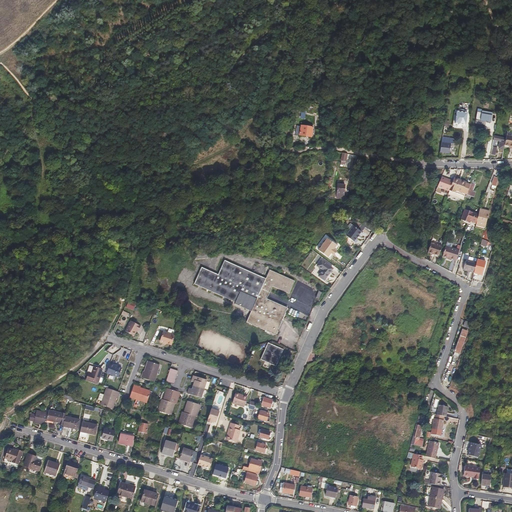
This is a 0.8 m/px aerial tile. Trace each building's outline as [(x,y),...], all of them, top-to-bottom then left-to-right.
[(466,128),(466,126),(467,124),(465,124),(467,113),(456,112),(454,127),(466,128)] [(368,141),(370,126),(371,124),(372,121),(367,121),(364,139),(363,139),(363,142),(362,144),(364,145),(364,144),(368,144),(368,142),(368,141)] [(310,137),(312,128),(300,126),(298,135),(310,137)] [(498,149),(501,149),(503,150),(505,141),(505,138),(494,135),(493,139),(500,141),(498,149)] [(450,144),(446,144),(441,143),(440,152),(449,154),(450,144)] [(262,185),(262,183),(262,181),(264,181),(265,168),(266,168),(267,165),(266,165),(266,159),(261,159),(259,176),(258,185),(261,185),(262,185)] [(451,183),(452,181),(441,177),(436,187),(449,191),(451,183)] [(474,196),(476,191),(477,186),(474,185),(476,178),(472,177),(467,193),(474,196)] [(466,182),(453,178),(452,181),(451,183),(449,191),(453,193),(454,190),(466,194),(470,184),(465,183),(466,182)] [(342,201),(342,199),(343,198),(340,197),(341,190),(335,189),(333,198),(342,201)] [(489,210),(480,208),(478,214),(476,223),(475,225),(484,228),(489,210)] [(476,223),(478,214),(465,210),(461,220),(469,223),(470,222),(476,223)] [(354,243),(361,232),(353,226),(345,237),(354,243)] [(369,231),(366,229),(364,227),(363,227),(360,230),(362,232),(358,238),(363,242),(365,240),(364,239),(369,231)] [(420,247),(424,237),(420,235),(415,245),(420,247)] [(340,247),(327,238),(318,250),(331,259),(340,247)] [(442,246),(431,243),(427,253),(438,257),(442,246)] [(458,251),(445,246),(442,256),(447,258),(447,259),(455,262),(458,251)] [(476,262),(474,270),(482,272),(485,261),(476,259),(476,262)] [(473,273),(474,270),(476,262),(466,260),(465,260),(462,270),(473,273)] [(259,278),(218,261),(212,276),(195,269),(188,286),(230,303),(229,305),(247,312),(242,323),(272,335),(282,307),(261,299),(266,286),(283,292),(288,279),(263,269),(259,278)] [(316,266),(319,269),(322,271),(318,276),(324,281),(329,273),(332,269),(320,261),(316,266)] [(135,328),(136,329),(137,329),(139,325),(129,319),(123,329),(132,334),(135,328)] [(469,329),(471,326),(472,322),(465,320),(463,327),(469,329)] [(349,344),(374,342),(381,328),(379,323),(343,326),(341,331),(349,344)] [(467,331),(464,330),(461,329),(454,350),(459,352),(467,331)] [(160,339),(160,341),(162,341),(164,341),(166,342),(166,343),(171,344),(174,334),(163,330),(160,339)] [(258,360),(274,366),(280,349),(265,343),(258,360)] [(395,362),(417,371),(419,368),(398,357),(395,362)] [(145,371),(144,371),(142,377),(154,381),(160,364),(150,361),(148,367),(147,367),(145,371)] [(114,364),(110,362),(106,373),(118,377),(121,368),(114,365),(114,364)] [(417,371),(395,362),(393,366),(414,376),(417,371)] [(86,374),(84,380),(95,384),(101,368),(93,365),(91,372),(88,371),(87,371),(86,374)] [(167,381),(170,382),(173,383),(178,370),(171,368),(167,381)] [(193,388),(191,388),(190,387),(188,393),(201,397),(207,380),(194,375),(192,381),(195,382),(193,388)] [(145,390),(145,389),(140,387),(140,386),(135,384),(130,396),(147,402),(151,392),(145,390)] [(116,398),(117,398),(119,392),(106,388),(104,395),(100,393),(98,399),(102,401),(101,405),(111,408),(113,402),(114,402),(116,398)] [(158,410),(165,412),(170,414),(171,411),(172,411),(175,403),(177,403),(179,395),(178,394),(178,392),(168,388),(164,399),(162,399),(158,410)] [(244,407),(245,402),(247,396),(235,392),(232,403),(244,407)] [(263,398),(262,401),(261,405),(269,407),(271,400),(263,398)] [(201,404),(198,403),(190,400),(189,403),(187,403),(184,411),(183,411),(180,419),(182,420),(181,423),(192,427),(196,415),(197,416),(201,404)] [(438,405),(436,414),(443,416),(445,416),(447,407),(438,405)] [(219,411),(211,408),(209,413),(207,421),(211,423),(211,421),(212,420),(214,421),(216,422),(219,411)] [(45,421),(47,415),(35,411),(34,415),(29,414),(28,421),(33,422),(32,423),(38,425),(38,423),(43,425),(44,425),(45,421)] [(45,421),(49,422),(58,424),(57,426),(61,427),(64,417),(64,415),(48,411),(47,415),(45,421)] [(266,421),(267,417),(268,414),(259,411),(257,419),(266,421)] [(436,414),(435,414),(432,429),(440,431),(442,430),(444,420),(442,420),(443,416),(436,414)] [(64,417),(61,427),(76,430),(79,421),(64,417)] [(79,432),(94,435),(96,426),(81,422),(79,432)] [(140,431),(143,432),(147,432),(148,423),(141,422),(140,431)] [(239,425),(230,423),(228,431),(229,431),(226,439),(237,442),(240,431),(238,430),(239,425)] [(413,444),(418,445),(422,446),(423,441),(419,440),(421,426),(416,424),(414,437),(415,437),(413,444)] [(101,439),(111,441),(114,432),(103,429),(101,439)] [(268,432),(260,430),(258,437),(262,438),(261,440),(263,440),(264,439),(266,439),(268,432)] [(131,446),(132,437),(123,435),(120,435),(118,443),(131,446)] [(173,456),(174,450),(176,444),(165,441),(162,453),(173,456)] [(429,441),(426,457),(435,459),(438,443),(429,441)] [(256,443),(254,450),(263,452),(265,445),(256,443)] [(469,443),(466,456),(476,458),(479,445),(469,443)] [(12,451),(9,461),(13,462),(12,463),(18,465),(22,451),(15,449),(14,451),(12,451)] [(179,460),(183,461),(184,460),(190,462),(192,452),(182,450),(179,460)] [(419,460),(420,456),(414,454),(410,467),(418,469),(421,461),(419,460)] [(42,462),(38,461),(35,460),(36,457),(28,455),(24,466),(39,471),(42,462)] [(212,458),(201,455),(197,464),(202,465),(201,466),(205,467),(209,468),(212,458)] [(244,466),(243,470),(259,474),(262,461),(252,458),(249,468),(244,466)] [(56,476),(58,471),(60,465),(49,462),(45,473),(56,476)] [(63,477),(73,481),(78,467),(67,463),(63,477)] [(480,468),(464,467),(463,477),(474,478),(474,480),(479,480),(480,468)] [(442,474),(431,471),(429,483),(440,485),(442,474)] [(255,488),(257,478),(247,475),(245,485),(255,488)] [(489,486),(491,476),(483,476),(482,486),(489,486)] [(79,485),(89,488),(91,480),(82,477),(79,485)] [(279,491),(283,492),(286,492),(293,493),(294,485),(280,482),(279,491)] [(121,483),(118,495),(132,499),(135,487),(121,483)] [(321,484),(320,487),(326,489),(325,497),(334,499),(336,489),(327,486),(327,485),(321,484)] [(310,497),(312,488),(301,486),(299,495),(306,496),(310,497)] [(96,498),(106,502),(109,491),(98,488),(96,498)] [(430,497),(440,499),(441,495),(442,495),(443,490),(432,488),(430,497)] [(141,502),(147,504),(154,506),(157,495),(144,491),(141,502)] [(348,505),(351,505),(355,506),(357,498),(350,496),(349,500),(348,503),(348,505)] [(367,497),(366,500),(364,499),(362,507),(373,509),(374,502),(371,501),(371,498),(367,497)] [(439,504),(440,499),(430,497),(428,506),(440,509),(440,505),(439,504)] [(174,511),(178,501),(169,498),(168,500),(164,498),(161,510),(168,511),(174,511)] [(382,506),(383,506),(382,510),(390,511),(391,511),(394,504),(382,502),(382,506)]
